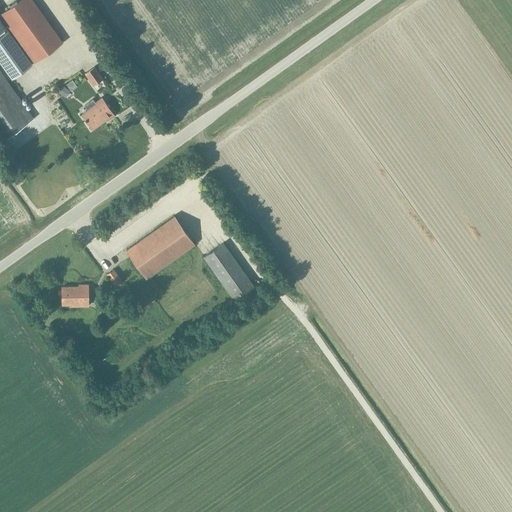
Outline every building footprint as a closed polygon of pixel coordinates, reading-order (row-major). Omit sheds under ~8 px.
[(34,62),(62,42),(31,0),(20,0),(0,14),(34,62)] [(0,62),(11,78),(31,63),(7,30),(0,35),(0,62)] [(93,86),(102,79),(94,67),(84,74),(93,86)] [(0,142),(33,119),(0,72),(0,142)] [(94,99),(85,105),(89,111),(82,115),(92,129),(105,120),(106,121),(114,116),(102,99),(96,103),(94,99)] [(146,278),(194,244),(174,216),(126,250),(146,278)] [(236,303),(255,288),(223,243),(203,257),(236,303)] [(115,286),(122,281),(113,270),(107,274),(115,286)] [(70,306),(88,306),(88,284),(79,285),(79,287),(62,287),(62,304),(70,304),(70,306)]
